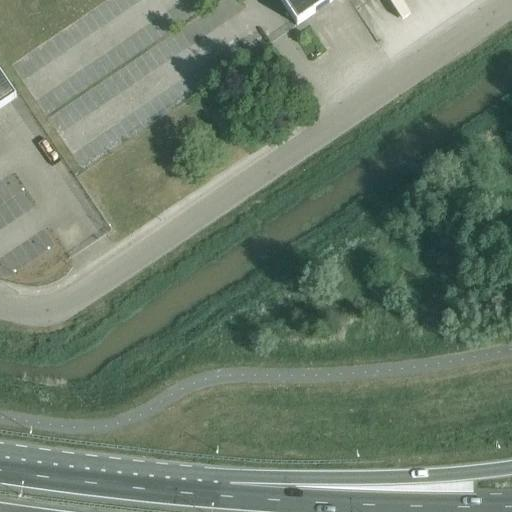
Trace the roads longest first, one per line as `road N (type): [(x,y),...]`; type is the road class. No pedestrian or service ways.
road 1 (unclassified): [(511,4),(75,300),(27,313),(0,307)]
road 2 (trunk): [(511,466),(427,477),(235,478),(162,490)]
road 3 (trunk): [(511,506),(270,501),(162,490)]
road 4 (trunk): [(162,490),(0,470)]
